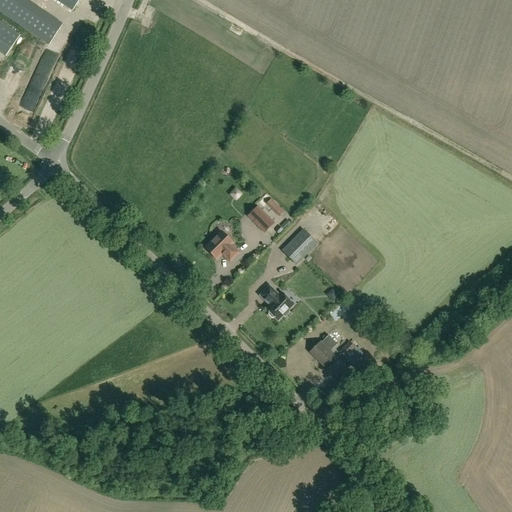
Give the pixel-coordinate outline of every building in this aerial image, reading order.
[(0,0),(0,11),(49,44),(62,25),(23,0),(0,0)] [(58,0),(73,9),(79,0),(58,0)] [(0,52),(6,56),(19,36),(0,23),(0,52)] [(0,76),(4,78),(9,69),(3,66),(0,71),(0,76)] [(273,211),(278,206),(278,205),(271,199),(266,204),(273,211)] [(265,233),(274,224),(258,207),(249,217),(265,233)] [(297,265),(318,244),(304,230),(283,251),(297,265)] [(230,262),(240,253),(232,245),(233,244),(222,232),(206,248),(217,260),(222,255),(230,262)] [(317,265),(324,271),(329,265),(322,259),(317,265)] [(280,296),(270,287),(261,296),(270,305),(267,309),(270,313),(269,313),(269,315),(272,318),(274,318),(275,317),(278,321),(284,315),(285,317),(290,312),(288,311),(294,305),(282,293),(280,296)] [(328,293),(335,300),(339,296),(333,289),(328,293)] [(344,358),(355,347),(349,341),(339,352),(344,358)] [(325,368),(335,357),(321,342),(310,352),(325,368)]
